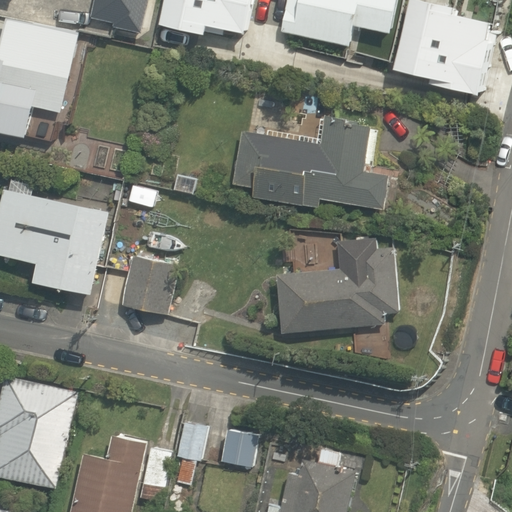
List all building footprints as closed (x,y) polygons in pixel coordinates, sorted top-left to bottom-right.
[(109,25),(141,32),(147,0),(90,0),(87,13),(110,18),(109,25)] [(282,0),(277,31),(345,44),(350,22),(389,30),(394,0),(282,0)] [(492,32),(496,0),(464,0),(460,28),(492,32)] [(187,14),(165,9),(156,48),(177,54),(187,14)] [(13,56),(0,52),(0,130),(18,135),(25,103),(56,110),(74,35),(21,22),(13,56)] [(481,51),(433,43),(425,88),(472,97),(481,51)] [(359,171),(367,122),(321,114),(316,142),(240,129),(229,193),(316,208),(317,198),(378,209),(383,176),(359,171)] [(5,188),(0,187),(0,250),(30,257),(26,278),(87,291),(104,210),(30,194),(34,176),(8,171),(5,188)] [(395,313),(389,240),(336,244),(338,268),(274,273),(278,329),(382,322),(381,314),(395,313)] [(176,254),(137,244),(123,304),(162,314),(176,254)] [(14,379),(2,437),(16,440),(8,481),(67,493),(87,394),(14,379)] [(213,428),(187,423),(181,458),(207,463),(213,428)] [(263,434),(235,429),(229,464),(257,469),(263,434)] [(141,511),(148,486),(166,490),(176,451),(122,438),(116,464),(93,459),(80,511),(141,511)] [(354,511),(364,477),(298,459),(283,511),(354,511)]
